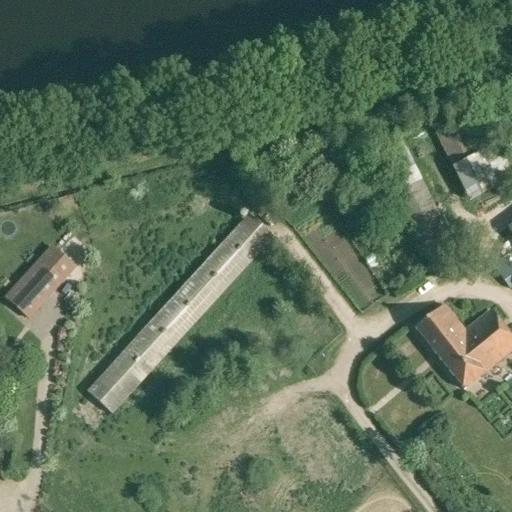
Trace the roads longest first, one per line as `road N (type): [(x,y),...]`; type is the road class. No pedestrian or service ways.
road 1 (track): [(511,25),(0,152)]
road 2 (unknown): [(431,511),(350,407),(341,373),(348,358),(440,293),(505,299)]
